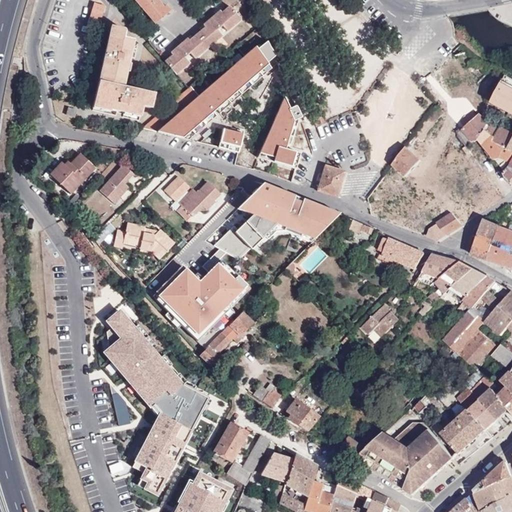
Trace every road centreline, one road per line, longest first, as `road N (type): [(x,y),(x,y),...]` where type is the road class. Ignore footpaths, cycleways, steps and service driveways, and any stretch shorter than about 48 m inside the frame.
road 1 (residential): [(440,248),(252,172),(48,123)]
road 2 (residential): [(423,511),(274,425),(191,364)]
road 3 (residential): [(45,0),(31,52),(48,123)]
